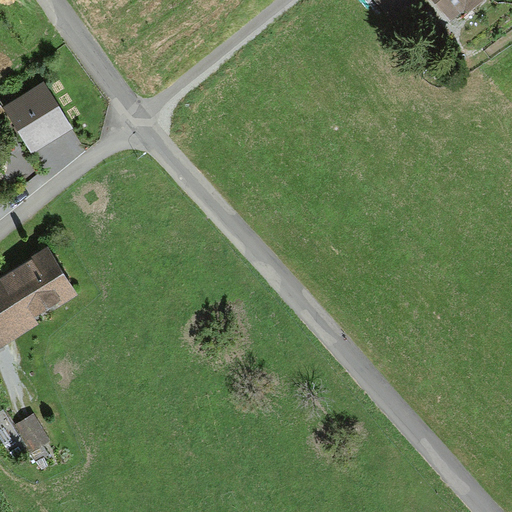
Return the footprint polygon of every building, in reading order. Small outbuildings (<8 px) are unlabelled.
[(404,0),(369,0),(396,29),(415,11),(404,0)] [(432,0),(457,30),(494,0),(432,0)] [(74,123),(45,76),(3,102),(32,148),(74,123)] [(43,249),(0,276),(0,345),(74,299),(43,249)] [(30,415),(14,424),(25,444),(41,435),(30,415)]
